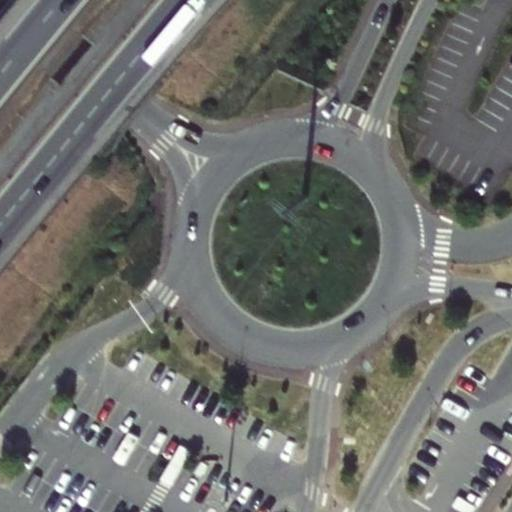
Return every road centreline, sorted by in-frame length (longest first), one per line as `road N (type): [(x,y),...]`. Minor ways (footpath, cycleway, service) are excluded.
road 1 (tertiary): [(193,218),(194,275),(217,316),(263,347),(319,350),(370,324),(403,266),(399,210),(377,173)]
road 2 (motorway): [(0,224),(185,0)]
road 3 (tertiary): [(377,173),(373,128),(429,0)]
road 4 (tertiary): [(388,0),(335,107),(294,138)]
